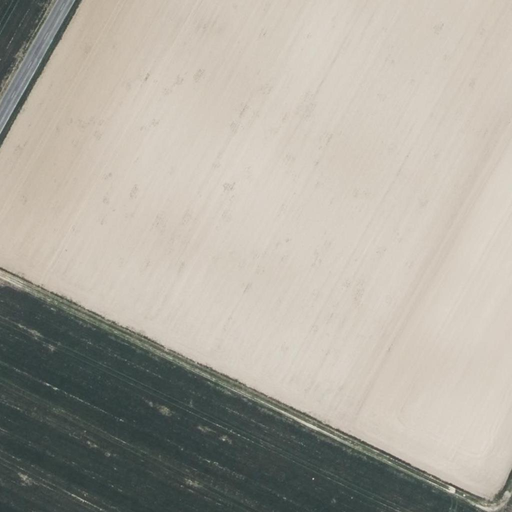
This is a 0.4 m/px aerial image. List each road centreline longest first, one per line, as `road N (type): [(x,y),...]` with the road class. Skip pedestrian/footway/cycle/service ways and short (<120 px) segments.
road 1 (track): [(500,511),(0,272)]
road 2 (secondary): [(0,117),(66,0)]
